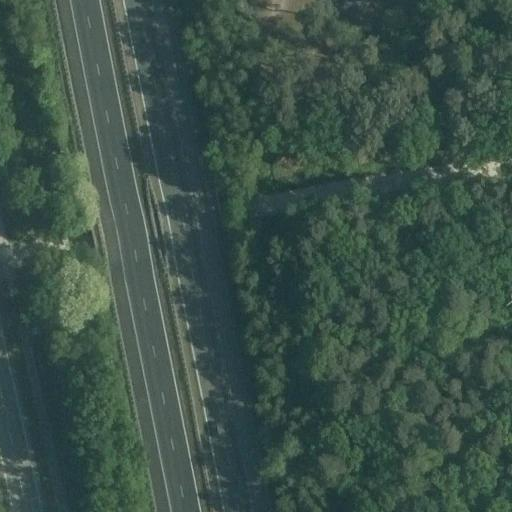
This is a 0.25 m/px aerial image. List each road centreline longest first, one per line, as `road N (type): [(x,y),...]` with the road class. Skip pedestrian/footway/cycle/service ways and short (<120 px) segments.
road 1 (motorway): [(83,0),(185,511)]
road 2 (motorway): [(237,511),(137,0)]
road 3 (unclassified): [(0,258),(511,167)]
